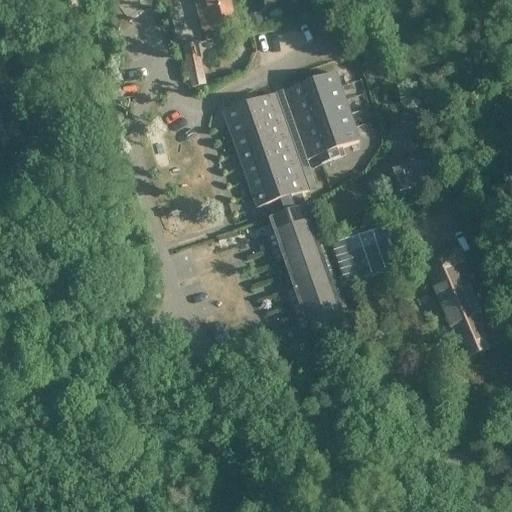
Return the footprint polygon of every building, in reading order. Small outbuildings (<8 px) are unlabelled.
[(195,0),(203,31),(235,23),(229,0),(195,0)] [(181,50),(191,89),(204,85),(194,46),(181,50)] [(288,94),(291,104),(298,102),(330,90),(325,76),(294,88),(295,91),(295,92),(288,94)] [(335,104),(330,90),(298,102),(291,104),(296,118),(335,104)] [(238,123),(239,123),(278,109),(274,99),(267,102),(266,101),(265,98),(234,109),(238,123)] [(10,109),(19,137),(38,131),(29,103),(10,109)] [(299,132),(340,118),(335,104),(296,118),(300,131),(299,132)] [(278,109),(239,123),(243,137),(283,123),(278,109)] [(299,132),(304,146),(344,131),(340,118),(299,132)] [(243,137),(248,151),(289,136),(289,135),(287,136),(283,123),(243,137)] [(31,157),(71,146),(66,128),(26,140),(31,157)] [(344,131),(304,146),(308,160),(317,157),(349,145),(344,131)] [(248,151),(253,164),(294,149),(289,136),(248,151)] [(385,162),(393,191),(448,176),(440,147),(385,162)] [(299,163),(294,149),(253,164),(258,178),(299,163)] [(258,178),(263,191),(304,177),(299,163),(258,178)] [(268,205),(272,204),(300,194),(309,191),(304,177),(263,191),(268,205)] [(267,236),(275,233),(315,219),(310,205),(305,207),(300,194),(272,204),(276,217),(262,221),(267,236)] [(280,247),(320,233),(315,219),(275,233),(280,247)] [(280,247),(285,261),(325,247),(320,233),(280,247)] [(289,275),(329,261),(325,247),(285,261),(289,275)] [(457,248),(434,257),(456,310),(447,315),(465,357),(487,348),(480,331),(491,326),(457,248)] [(282,277),(287,291),(334,275),(329,261),(289,275),(282,277)] [(287,291),(291,305),(339,288),(334,275),(287,291)] [(291,305),(296,319),(344,302),(339,288),(291,305)] [(301,333),(309,331),(344,319),(343,318),(349,316),(344,302),(296,319),(301,333)]
